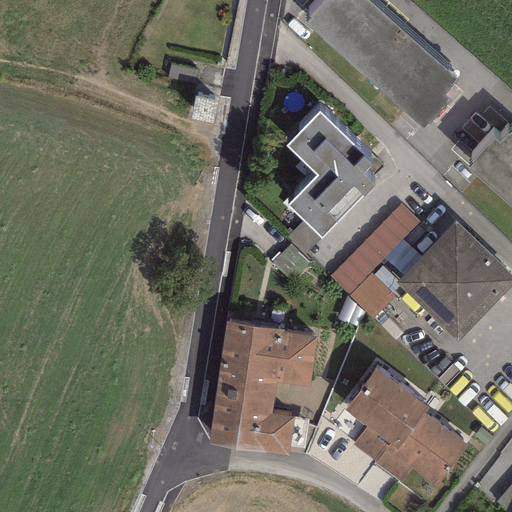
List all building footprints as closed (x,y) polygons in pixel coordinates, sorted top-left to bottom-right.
[(460,70),(382,0),(327,0),(313,16),(427,119),(453,90),(447,85),(460,70)] [(317,96),(289,125),(319,154),(289,184),(319,214),(377,156),(317,96)] [(511,124),(503,135),(496,129),(469,159),(511,196),(511,124)] [(402,196),(328,268),(371,311),(395,288),(370,263),(420,215),(402,196)] [(509,266),(455,213),(403,266),(457,319),(509,266)] [(283,330),(225,322),(218,372),(276,381),(276,383),(308,387),(316,338),(283,333),(283,330)] [(426,408),(374,369),(343,410),(366,427),(352,445),(376,462),(389,445),(396,450),(423,414),(426,408)] [(207,444),(287,456),(293,418),(271,415),(276,383),(276,381),(218,372),(207,444)] [(466,446),(423,414),(396,450),(389,445),(376,462),(373,465),(399,484),(411,469),(435,487),(466,446)]
